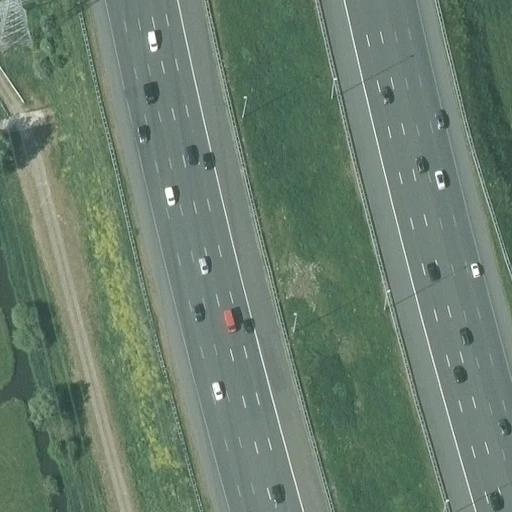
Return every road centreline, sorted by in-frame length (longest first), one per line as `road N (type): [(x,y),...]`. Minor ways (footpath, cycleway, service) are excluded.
road 1 (motorway): [(143,0),(266,511)]
road 2 (motorway): [(511,507),(380,0)]
